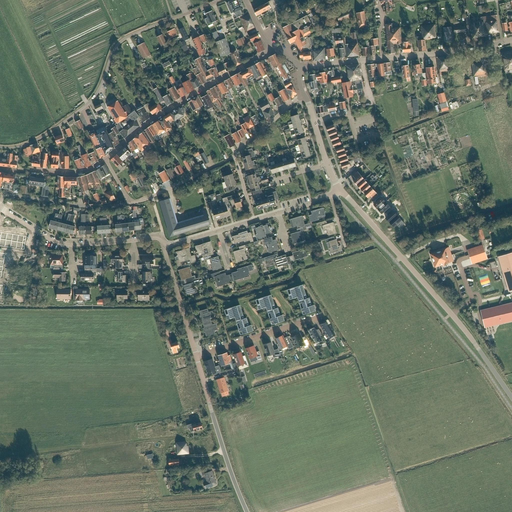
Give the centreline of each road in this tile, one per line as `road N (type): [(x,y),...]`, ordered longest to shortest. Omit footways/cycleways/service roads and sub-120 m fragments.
road 1 (unclassified): [(220,0),(126,36),(88,103),(35,140),(0,147)]
road 2 (tertiary): [(511,398),(451,314),(339,189)]
road 3 (residential): [(301,64),(511,40)]
road 4 (residential): [(272,47),(170,108),(106,160)]
road 5 (unclassified): [(246,511),(196,356)]
road 6 (residential): [(196,356),(322,315)]
road 7 (unclassified): [(0,200),(8,194),(95,207),(129,201)]
